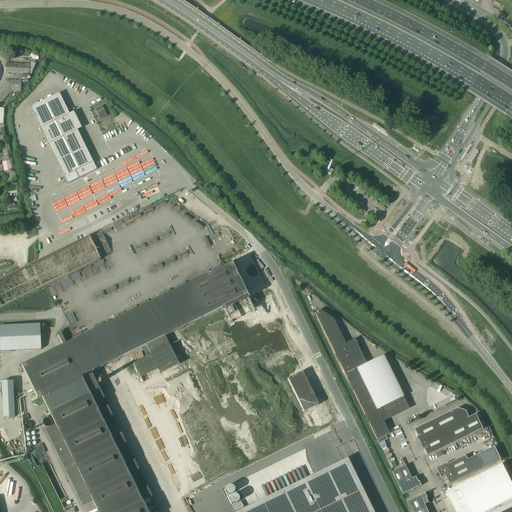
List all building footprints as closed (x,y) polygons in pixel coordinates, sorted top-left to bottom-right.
[(0,56),(5,57),(5,56),(9,57),(10,49),(6,48),(6,47),(2,46),(1,51),(0,51),(0,56)] [(5,73),(23,74),(30,74),(31,74),(33,70),(35,64),(37,60),(39,61),(39,60),(38,60),(38,57),(38,54),(32,53),(32,52),(30,52),(30,53),(12,52),(11,58),(24,58),(32,59),(30,64),(5,63),(5,73)] [(0,88),(0,101),(1,103),(12,91),(21,91),(23,88),(21,88),(21,81),(5,80),(4,84),(0,88)] [(59,93),(30,107),(67,184),(96,170),(77,130),(82,128),(74,112),(69,114),(59,93)] [(95,110),(100,119),(107,116),(102,106),(95,110)] [(0,161),(2,161),(7,160),(11,160),(10,155),(9,151),(10,151),(8,143),(5,144),(4,143),(0,144),(0,148),(0,149),(2,149),(3,153),(6,152),(7,155),(6,155),(6,158),(5,158),(4,156),(3,157),(3,156),(0,156),(0,161)] [(9,161),(7,161),(7,160),(2,161),(2,162),(4,171),(11,170),(9,161)] [(92,502),(97,511),(147,511),(143,502),(152,498),(91,373),(141,348),(146,357),(133,364),(139,378),(134,380),(151,415),(156,412),(160,420),(154,423),(176,467),(182,464),(193,486),(229,468),(201,411),(199,405),(193,394),(198,391),(179,353),(175,354),(171,346),(170,346),(165,337),(247,296),(231,264),(172,293),(123,317),(116,320),(105,326),(67,345),(60,332),(57,334),(63,346),(21,367),(37,399),(41,397),(55,425),(45,430),(61,462),(82,506),(92,502)] [(381,408),(402,397),(384,359),(380,358),(366,365),(354,339),(345,344),(333,320),(320,311),(320,310),(314,313),(377,440),(389,434),(380,416),(384,414),(381,408)] [(40,324),(0,325),(0,351),(41,350),(40,324)] [(14,386),(1,386),(3,421),(15,420),(14,386)] [(432,421),(445,448),(483,429),(476,414),(469,418),(468,417),(469,417),(466,411),(458,408),(452,411),(451,412),(451,411),(432,421)] [(428,456),(445,448),(432,421),(415,429),(418,436),(417,437),(419,441),(420,441),(420,442),(420,443),(421,444),(422,445),(421,445),(423,450),(425,449),(428,456)] [(450,485),(501,460),(495,447),(468,460),(466,455),(448,464),(447,463),(441,466),(442,467),(438,469),(440,472),(439,473),(442,479),(446,477),(450,485)] [(373,511),(347,458),(236,511),(373,511)] [(392,472),(403,494),(411,491),(414,489),(422,485),(419,481),(418,481),(416,477),(412,479),(406,465),(392,472)] [(459,486),(471,511),(484,511),(511,498),(511,485),(502,465),(459,486)] [(225,491),(227,493),(229,494),(232,494),(233,492),(234,490),(233,487),(232,486),(229,485),(227,486),(225,488),(225,491)] [(407,502),(412,511),(428,511),(425,504),(429,502),(427,498),(428,497),(425,493),(407,502)] [(230,500),(231,502),(233,503),(236,503),(238,501),(239,499),(238,496),(236,495),(233,494),(231,495),(230,498),(230,500)] [(241,501),(232,506),(234,511),(244,507),(241,501)]
